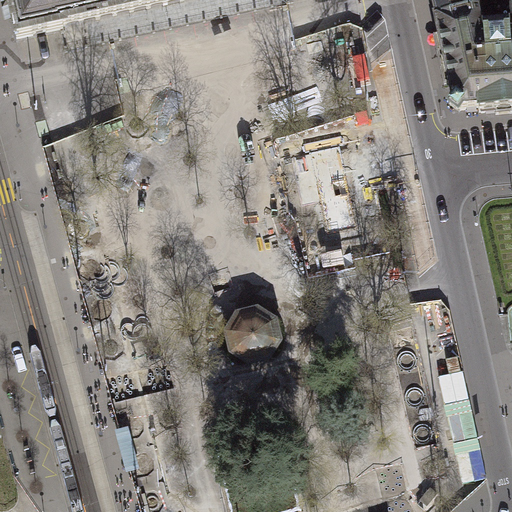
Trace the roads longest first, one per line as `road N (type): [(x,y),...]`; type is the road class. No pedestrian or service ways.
road 1 (residential): [(437,178),(507,511)]
road 2 (residential): [(397,0),(437,178)]
